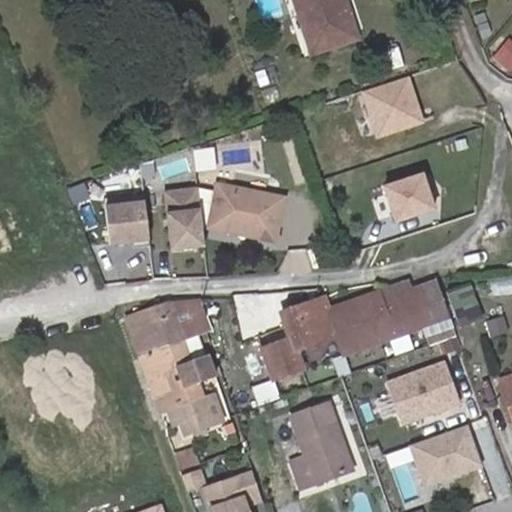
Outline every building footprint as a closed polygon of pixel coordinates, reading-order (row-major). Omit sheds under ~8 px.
[(282,0),(259,0),(265,19),(286,12),(282,0)] [(295,0),(312,52),(355,38),(342,0),(295,0)] [(471,10),(479,37),(494,33),(487,6),(471,10)] [(412,73),(362,90),(378,137),(428,120),(412,73)] [(425,169),(382,183),(395,222),(438,207),(425,169)] [(207,228),(275,242),(284,199),(217,184),(207,228)] [(203,246),(196,188),(163,192),(170,250),(203,246)] [(149,245),(143,196),(103,201),(109,244),(132,241),(132,247),(149,245)] [(407,283),(394,288),(397,297),(410,292),(407,283)] [(410,292),(422,327),(450,318),(437,283),(410,292)] [(466,285),(446,293),(458,326),(479,319),(466,285)] [(261,350),(272,380),(303,370),(296,351),(337,336),(339,344),(343,355),(422,327),(410,292),(397,297),(394,288),(328,311),(324,299),(280,314),(290,340),(261,350)] [(192,321),(203,317),(197,302),(186,303),(192,321)] [(155,306),(124,317),(139,356),(199,335),(211,331),(206,316),(203,317),(192,321),(186,303),(156,309),(155,306)] [(430,347),(457,337),(453,328),(427,338),(430,347)] [(199,335),(139,356),(154,397),(171,391),(164,371),(206,356),(199,335)] [(343,355),(339,344),(330,347),(334,359),(343,355)] [(334,359),(332,359),(338,378),(350,374),(343,355),(334,359)] [(185,435),(212,425),(203,399),(197,384),(213,378),(206,356),(164,371),(171,391),(154,397),(160,412),(168,410),(176,407),(180,421),(185,435)] [(459,403),(445,363),(386,384),(400,425),(459,403)] [(511,375),(499,380),(501,388),(511,384),(511,375)] [(279,399),(272,380),(252,387),(258,406),(279,399)] [(511,384),(501,388),(511,420),(511,384)] [(213,396),(203,399),(212,425),(222,421),(213,396)] [(328,404),(290,417),(305,457),(290,462),(300,489),(352,470),(328,404)] [(176,407),(168,410),(173,424),(180,421),(176,407)] [(481,467),(467,426),(410,446),(424,487),(481,467)] [(192,449),(177,454),(181,469),(197,463),(192,449)] [(250,511),(249,510),(263,505),(252,474),(202,491),(209,511),(250,511)] [(133,511),(169,511),(167,502),(133,511)]
